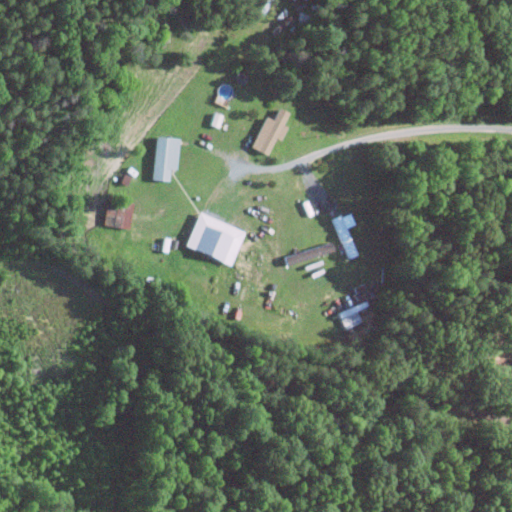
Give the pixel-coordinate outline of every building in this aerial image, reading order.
[(286,112),(275,107),(270,119),(262,116),(248,148),(265,154),(272,139),(277,141),(284,126),(281,124),(286,112)] [(150,180),(167,181),(167,169),(174,169),(176,137),(152,136),(150,180)] [(131,203),(116,199),(109,225),(125,229),(131,203)] [(242,231),(196,212),(182,246),(228,265),(242,231)] [(331,253),(330,245),(282,254),(284,263),(331,253)]
